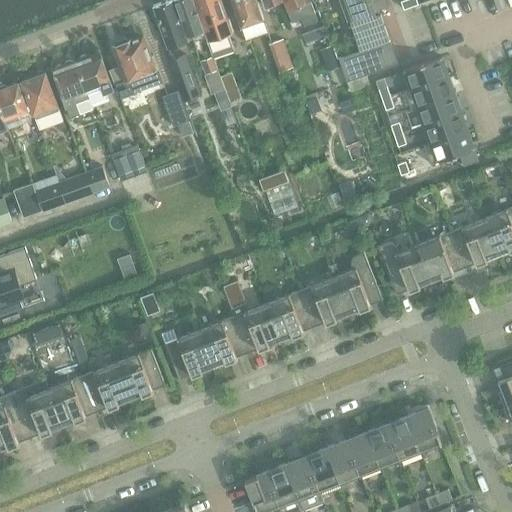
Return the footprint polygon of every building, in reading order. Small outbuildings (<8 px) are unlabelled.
[(170,0),(153,6),(154,8),(168,47),(193,38),(192,35),(190,31),(186,32),(174,0),(170,0)] [(196,33),(204,31),(192,0),(174,0),(186,32),(190,31),(192,35),(196,33)] [(229,35),(233,34),(221,0),(192,0),(204,31),(208,42),(214,57),(234,51),(229,35)] [(231,0),(241,26),(263,18),(257,0),(231,0)] [(263,0),(266,7),(284,1),(292,23),(302,19),(305,26),(318,21),(311,2),(312,2),(311,0),(263,0)] [(385,0),(338,0),(346,21),(387,7),(385,0)] [(417,0),(404,0),(401,1),(404,9),(419,4),(417,0)] [(350,25),(359,50),(389,39),(381,15),(350,25)] [(328,35),(325,26),(302,35),(305,43),(328,35)] [(142,38),(130,43),(129,42),(126,40),(118,43),(116,47),(116,48),(115,48),(121,66),(110,71),(121,97),(163,82),(157,66),(153,55),(149,56),(142,38)] [(279,73),(294,67),(284,39),(269,44),(279,73)] [(356,52),(339,58),(347,81),(397,64),(391,44),(358,57),(356,52)] [(330,71),(341,67),(333,47),(322,52),(330,71)] [(78,60),(76,61),(92,104),(109,97),(106,91),(113,89),(99,52),(88,56),(85,55),(80,57),(78,60)] [(200,94),(185,54),(169,60),(180,90),(183,100),(200,94)] [(213,56),(201,61),(206,73),(218,69),(213,56)] [(442,57),(403,71),(409,89),(449,76),(442,57)] [(92,104),(76,61),(74,62),(70,60),(66,62),(64,65),(53,69),(71,118),(93,109),(92,104)] [(225,89),(220,76),(218,70),(206,75),(213,94),(215,93),(225,89)] [(21,81),(39,129),(63,120),(45,72),(34,76),(33,74),(24,77),(25,79),(21,81)] [(223,75),(228,90),(236,87),(230,72),(223,75)] [(416,107),(455,94),(449,76),(409,89),(405,91),(411,109),(416,107)] [(376,81),(379,88),(387,86),(384,78),(376,81)] [(0,104),(8,127),(32,119),(18,82),(6,86),(4,85),(0,86),(0,104)] [(387,86),(379,88),(382,99),(391,96),(387,86)] [(238,87),(226,92),(230,103),(242,99),(238,87)] [(177,124),(182,137),(195,132),(183,100),(180,90),(163,96),(173,126),(177,124)] [(304,97),(311,114),(322,110),(316,93),(304,97)] [(455,94),(416,107),(422,126),(461,112),(455,94)] [(391,96),(382,99),(386,110),(394,107),(391,96)] [(0,130),(8,127),(0,104),(0,130)] [(461,112),(422,126),(429,144),(468,130),(461,112)] [(399,122),(391,125),(394,136),(403,133),(399,122)] [(429,144),(425,145),(431,164),(435,163),(460,154),(463,162),(464,166),(479,161),(475,149),(468,130),(429,144)] [(403,133),(394,136),(398,146),(406,143),(403,133)] [(148,171),(138,144),(111,154),(121,181),(148,171)] [(406,161),(398,164),(401,175),(410,172),(406,161)] [(67,179),(56,166),(54,167),(67,203),(93,194),(86,172),(67,179)] [(110,187),(102,166),(86,172),(93,194),(110,187)] [(53,167),(56,175),(34,183),(44,212),(67,203),(54,167),(53,167)] [(340,184),(344,195),(354,192),(350,181),(340,184)] [(42,211),(42,212),(44,212),(34,183),(13,190),(23,217),(42,211)] [(438,193),(441,200),(452,196),(449,188),(438,193)] [(0,226),(12,222),(4,198),(0,199),(0,226)] [(511,207),(507,209),(506,209),(484,217),(498,254),(509,250),(510,251),(511,249),(511,207)] [(368,213),(358,217),(362,226),(362,227),(369,225),(371,219),(368,213)] [(362,226),(358,217),(349,221),(353,230),(362,226)] [(461,226),(462,227),(451,231),(465,267),(476,263),(476,264),(487,259),(487,258),(498,254),(484,217),(461,226)] [(440,236),(439,235),(417,243),(431,280),(442,276),(443,277),(454,272),(453,272),(465,267),(451,231),(440,236)] [(409,290),(420,286),(420,285),(431,280),(417,243),(398,251),(397,248),(395,245),(392,243),(389,242),(385,243),(378,246),(396,294),(409,289),(409,290)] [(0,316),(2,316),(3,315),(14,312),(15,311),(26,308),(27,307),(19,285),(37,279),(25,247),(0,255),(0,316)] [(351,262),(351,266),(352,269),(333,276),(348,313),(359,308),(359,309),(371,305),(370,304),(382,299),(364,251),(356,254),(353,256),(351,259),(351,262)] [(130,254),(118,259),(127,281),(138,277),(130,254)] [(311,285),(311,286),(300,290),(314,326),(325,322),(326,323),(337,318),(337,317),(348,313),(333,276),(311,285)] [(237,280),(223,286),(232,308),(246,303),(237,280)] [(289,294),(266,303),(281,339),(292,335),(292,336),(304,331),(303,330),(314,326),(300,290),(289,294)] [(148,315),(159,310),(152,293),(141,297),(148,315)] [(242,305),(232,308),(235,316),(233,316),(247,352),(258,348),(259,349),(270,344),(281,339),(266,303),(244,311),(242,305)] [(237,358),(236,357),(247,352),(233,316),(222,321),(222,320),(199,329),(214,366),(225,361),(225,362),(237,358)] [(150,332),(146,322),(139,325),(142,335),(150,332)] [(59,324),(47,329),(53,343),(64,339),(59,324)] [(214,366),(199,329),(177,338),(177,339),(173,329),(161,333),(179,379),(191,374),(192,375),(203,371),(202,370),(214,366)] [(86,358),(81,346),(74,349),(78,360),(86,358)] [(151,349),(139,353),(138,353),(116,361),(130,398),(142,394),(142,395),(153,390),(153,389),(165,385),(151,349)] [(501,390),(498,391),(503,405),(511,401),(511,360),(499,366),(504,378),(498,381),(501,390)] [(94,370),(94,371),(83,375),(97,411),(108,407),(108,408),(119,403),(130,398),(116,361),(94,370)] [(72,380),(72,379),(49,388),(63,424),(75,420),(75,421),(86,417),(86,416),(97,411),(83,375),(72,380)] [(45,378),(12,392),(16,402),(30,438),(41,433),(41,434),(52,430),(52,429),(63,424),(49,388),(45,378)] [(30,438),(16,402),(12,392),(0,396),(0,449),(8,446),(8,447),(19,443),(19,442),(30,438)] [(511,401),(503,405),(508,418),(511,416),(511,417),(511,401)] [(420,452),(442,443),(428,408),(407,416),(420,452)] [(400,459),(420,452),(407,416),(387,424),(400,459)] [(400,459),(387,424),(367,432),(380,467),(400,459)] [(380,467),(367,432),(346,440),(360,475),(380,467)] [(360,475),(346,440),(326,448),(340,483),(360,475)] [(340,483),(326,448),(306,456),(320,491),(340,483)] [(306,456),(286,464),(304,510),(324,502),(320,491),(306,456)] [(286,464),(266,472),(281,511),(299,511),(304,510),(286,464)] [(257,511),(281,511),(266,472),(245,480),(257,511)] [(452,500),(448,489),(437,494),(441,504),(452,500)] [(437,494),(425,498),(429,509),(441,504),(437,494)] [(188,511),(185,503),(164,511),(188,511)]
